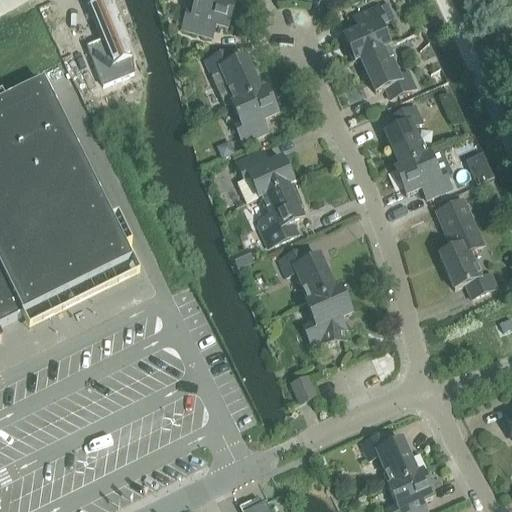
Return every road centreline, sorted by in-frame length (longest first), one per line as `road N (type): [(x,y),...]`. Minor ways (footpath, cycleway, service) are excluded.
road 1 (residential): [(430,393),(373,199),(292,33)]
road 2 (residential): [(275,454),(396,399),(430,393)]
road 3 (residential): [(492,511),(430,393)]
road 4 (unclassified): [(161,511),(275,454)]
